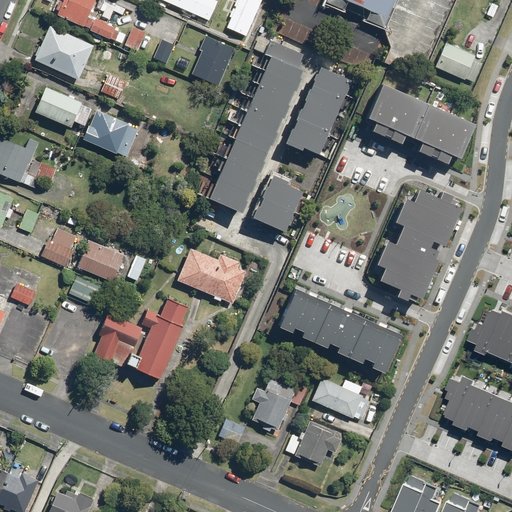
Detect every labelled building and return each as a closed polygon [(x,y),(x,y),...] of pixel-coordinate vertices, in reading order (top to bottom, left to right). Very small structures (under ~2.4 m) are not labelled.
[(57,0),(53,10),(93,27),(92,29),(112,38),(112,37),(121,41),(125,32),(116,28),(117,26),(91,15),(97,0),(57,0)] [(110,4),(99,0),(97,7),(104,10),(102,16),(113,20),(116,11),(124,14),(127,8),(111,1),(110,4)] [(167,0),(210,20),(219,0),(167,0)] [(240,0),(229,26),(247,34),(262,0),(240,0)] [(409,0),(342,0),(339,7),(395,32),(409,0)] [(96,44),(52,24),(42,45),(41,44),(36,54),(38,55),(37,58),(81,78),(96,44)] [(149,30),(134,24),(125,45),(141,51),(149,30)] [(203,51),(192,74),(219,86),(236,49),(206,36),(200,50),(203,51)] [(174,45),(162,40),(154,58),(166,63),(174,45)] [(305,55),(271,40),(265,54),(271,57),(299,69),(305,55)] [(448,41),(437,65),(466,79),(477,54),(448,41)] [(271,57),(265,71),(297,84),(303,71),(299,69),(271,57)] [(322,68),(314,86),(344,99),(352,81),(322,68)] [(265,71),(259,84),(291,98),(297,84),(265,71)] [(128,81),(111,73),(103,90),(120,98),(128,81)] [(84,101),(48,84),(38,110),(73,125),(80,112),(84,101)] [(259,84),(253,98),(286,112),(291,98),(259,84)] [(384,84),(369,118),(378,122),(374,131),(388,138),(408,95),(384,84)] [(337,114),(338,114),(344,99),(314,86),(307,101),(337,114)] [(408,95),(388,138),(402,144),(407,134),(414,138),(430,105),(408,95)] [(253,98),(247,111),(280,125),(286,112),(253,98)] [(300,119),(330,131),(337,114),(307,101),(300,119)] [(420,151),(434,158),(454,116),(430,105),(414,138),(424,142),(420,151)] [(131,122),(99,108),(92,124),(91,123),(85,137),(119,152),(119,151),(129,155),(140,128),(130,124),(131,122)] [(247,111),(241,125),(274,139),(280,125),(247,111)] [(454,116),(434,158),(448,164),(452,154),(461,158),(476,125),(454,116)] [(304,147),(320,154),(330,131),(300,119),(295,130),(293,130),(287,144),(303,151),(304,147)] [(241,125),(235,139),(268,153),(274,139),(241,125)] [(3,135),(0,142),(0,172),(37,188),(41,178),(52,182),(58,168),(35,159),(30,171),(27,169),(30,163),(31,163),(41,141),(31,136),(27,145),(3,135)] [(235,139),(227,159),(259,173),(268,153),(235,139)] [(227,159),(218,179),(251,192),(259,173),(227,159)] [(274,176),(255,218),(285,231),(303,192),(287,185),(288,182),(274,176)] [(218,179),(210,199),(242,212),(251,192),(218,179)] [(0,226),(2,228),(15,197),(0,188),(0,226)] [(407,199),(397,223),(405,226),(397,245),(389,242),(379,265),(387,269),(382,281),(424,298),(440,261),(436,259),(439,251),(430,248),(433,241),(446,246),(462,208),(420,191),(415,203),(407,199)] [(40,213),(28,208),(20,228),(32,233),(40,213)] [(50,238),(43,254),(68,266),(75,250),(72,248),(78,236),(59,227),(53,240),(50,238)] [(127,253),(91,237),(78,265),(114,281),(120,268),(127,253)] [(193,245),(179,277),(216,293),(215,296),(221,299),(223,296),(234,301),(248,269),(239,265),(241,259),(222,250),(219,256),(193,245)] [(148,258),(137,254),(129,277),(140,281),(148,258)] [(78,274),(69,292),(95,304),(104,286),(91,280),(78,274)] [(36,291),(17,284),(12,297),(31,305),(36,291)] [(400,334),(296,289),(279,329),(383,373),(400,334)] [(159,311),(150,307),(143,322),(152,326),(135,363),(162,375),(186,322),(183,320),(190,303),(182,295),(170,294),(163,311),(159,311)] [(143,325),(109,310),(100,331),(103,332),(94,351),(125,365),(135,344),(141,333),(143,325)] [(474,350),(485,355),(486,352),(503,315),(490,310),(483,325),(478,323),(475,330),(472,329),(467,340),(476,345),(474,350)] [(511,324),(511,315),(504,312),(503,315),(486,352),(497,357),(511,324)] [(511,324),(497,357),(509,362),(511,354),(511,324)] [(324,374),(313,397),(362,419),(371,399),(364,396),(365,393),(360,390),(363,383),(347,376),(344,383),(324,374)] [(261,399),(253,416),(266,422),(264,425),(271,429),(273,425),(279,428),(284,417),(286,418),(289,412),(287,411),(297,387),(272,376),(267,387),(259,384),(253,396),(261,399)] [(443,417),(453,422),(470,384),(472,381),(462,377),(460,382),(451,378),(446,390),(448,391),(445,398),(450,401),(443,417)] [(452,424),(466,430),(467,426),(484,391),(470,384),(453,422),(452,424)] [(467,426),(479,431),(495,396),(484,391),(467,426)] [(477,434),(491,440),(492,437),(508,402),(495,396),(479,431),(477,434)] [(492,437),(503,443),(511,423),(511,403),(508,402),(492,437)] [(312,417),(296,453),(321,464),(329,447),(337,450),(343,437),(335,433),(337,429),(312,417)] [(239,445),(246,425),(238,422),(230,442),(239,445)] [(502,446),(511,450),(511,423),(503,443),(502,446)] [(0,465),(0,500),(6,503),(5,506),(11,509),(12,506),(25,511),(40,478),(23,470),(21,475),(0,465)] [(402,485),(389,511),(435,511),(439,506),(428,501),(435,487),(424,482),(419,492),(402,485)] [(67,492),(59,488),(47,511),(88,511),(92,504),(95,497),(88,492),(80,490),(79,492),(69,488),(67,492)] [(445,501),(439,511),(473,511),(477,503),(466,498),(462,509),(445,501)]
